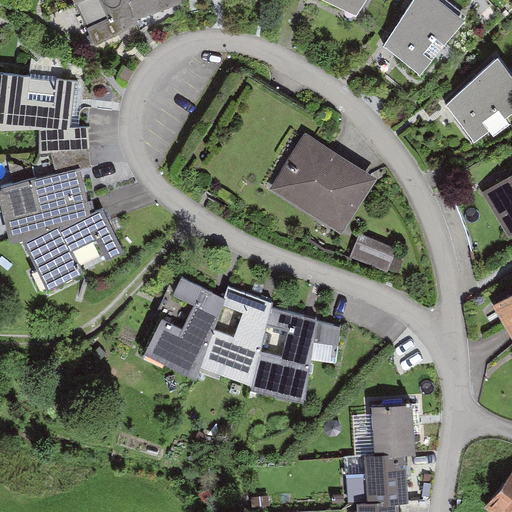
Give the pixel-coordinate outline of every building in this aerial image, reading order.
[(62,0),(87,50),(131,29),(128,24),(119,0),(62,0)] [(171,0),(119,0),(128,24),(175,8),(171,0)] [(307,0),(305,5),(348,23),(363,0),(307,0)] [(455,29),(416,0),(410,0),(378,53),(412,83),(455,29)] [(511,88),(491,60),(439,109),(467,148),(483,136),(488,143),(503,131),(498,125),(511,113),(511,88)] [(0,77),(0,133),(31,134),(61,133),(66,85),(0,77)] [(379,178),(308,131),(272,189),(344,235),(379,178)] [(61,133),(31,134),(32,158),(43,158),(48,181),(71,176),(82,173),(78,133),(61,133)] [(48,181),(0,191),(0,224),(6,250),(14,247),(83,222),(71,176),(48,181)] [(511,177),(476,199),(502,241),(511,234),(511,177)] [(41,298),(115,262),(94,219),(83,222),(14,247),(41,298)] [(389,254),(351,239),(341,263),(391,282),(397,266),(386,261),(389,254)] [(218,306),(173,286),(139,360),(190,385),(194,373),(218,306)] [(511,289),(483,308),(511,354),(511,289)] [(266,309),(222,294),(218,306),(194,373),(245,392),(265,314),(266,309)] [(265,314),(245,392),(245,396),(299,410),(304,366),(332,370),(335,334),(265,314)] [(404,410),(364,412),(367,464),(399,462),(407,461),(404,410)] [(367,464),(356,465),(359,511),(394,511),(402,511),(399,462),(367,464)] [(511,511),(511,469),(480,511),(511,511)]
